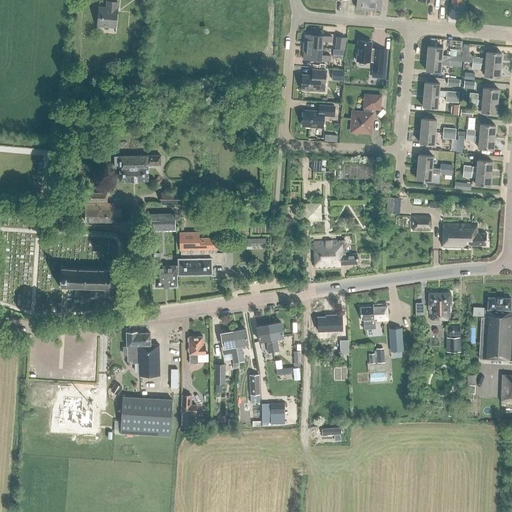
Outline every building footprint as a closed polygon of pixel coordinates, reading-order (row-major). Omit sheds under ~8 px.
[(356,0),(356,8),(368,9),(368,0),(356,0)] [(368,0),(368,9),(380,10),(381,0),(368,0)] [(106,8),(99,7),(97,26),(115,28),(117,9),(117,2),(106,1),(106,8)] [(305,35),(304,47),(322,48),(322,41),(331,42),(332,37),(322,36),(305,35)] [(334,49),(344,49),(346,38),(336,37),(334,49)] [(356,61),(370,62),(373,62),(372,74),(385,75),(387,50),(371,49),(372,42),(358,41),(356,61)] [(322,48),(304,47),(303,59),(321,60),(330,61),(330,56),(321,55),(322,48)] [(428,47),(426,59),(441,60),(449,61),(450,56),(442,55),(442,48),(428,47)] [(462,51),(456,50),(455,56),(450,56),(449,61),(461,62),(462,57),(461,57),(462,51)] [(480,64),(500,65),(501,53),(486,52),(485,59),(481,58),(480,64)] [(441,60),(426,59),(425,71),(440,72),(441,65),(449,66),(449,61),(441,60)] [(485,70),(484,76),(499,77),(500,65),(480,64),(480,69),(485,70)] [(312,76),(302,75),(301,89),(319,91),(324,91),(326,71),(312,70),(312,76)] [(332,80),(342,79),(342,70),(331,70),(332,80)] [(447,85),(459,87),(459,80),(447,78),(447,85)] [(464,81),(463,88),(474,89),(475,81),(464,81)] [(439,84),(424,83),(423,95),(438,96),(446,97),(446,92),(439,91),(439,84)] [(497,101),(498,89),(483,88),(482,100),(497,101)] [(351,129),(351,131),(354,131),(353,133),(359,133),(359,132),(370,133),(372,114),(370,113),(370,108),(380,109),(381,96),(365,95),(363,113),(353,112),(352,123),(351,123),(350,129),(351,129)] [(438,96),(423,95),(422,107),(437,108),(438,96)] [(481,106),(481,112),(496,114),(497,101),(482,100),(477,100),(477,105),(481,106)] [(319,111),(303,110),(302,126),(323,128),(324,115),(334,116),(334,106),(319,105),(319,111)] [(421,119),(420,131),(435,132),(436,120),(421,119)] [(480,124),(479,136),(494,138),(495,126),(480,124)] [(435,132),(420,131),(419,143),(434,144),(435,132)] [(494,138),(479,136),(478,148),(493,150),(494,138)] [(119,156),(114,157),(114,168),(119,168),(120,181),(148,180),(147,165),(160,165),(160,155),(147,156),(147,155),(119,156)] [(418,155),(417,167),(432,168),(433,156),(418,155)] [(491,174),(492,162),(477,160),(476,167),(471,167),(471,172),(491,174)] [(440,169),(432,168),(417,167),(416,179),(431,180),(431,173),(439,174),(440,169)] [(475,178),(475,185),(490,186),(491,174),(471,172),(471,178),(475,178)] [(455,182),(454,189),(470,190),(470,183),(455,182)] [(172,205),(183,205),(184,191),(172,191),(172,205)] [(85,222),(121,222),(121,209),(114,209),(114,203),(107,203),(107,193),(88,193),(88,203),(80,203),(80,211),(85,211),(85,222)] [(386,197),(386,213),(397,213),(397,197),(386,197)] [(303,203),(304,222),(322,221),(321,203),(303,203)] [(175,226),(175,214),(150,215),(151,226),(175,226)] [(411,231),(430,232),(430,216),(411,215),(411,231)] [(486,245),(486,233),(477,233),(477,223),(475,223),(474,224),(443,224),(442,247),(464,248),(471,248),(471,245),(486,245)] [(180,233),(180,250),(181,250),(181,258),(178,259),(178,275),(212,274),(211,263),(222,263),(222,253),(216,253),(216,249),(217,249),(217,238),(199,239),(198,233),(180,233)] [(313,242),(314,269),(340,267),(340,265),(357,264),(357,254),(344,254),(343,241),(313,242)] [(61,286),(109,288),(109,290),(110,289),(110,288),(115,284),(116,284),(117,283),(115,283),(115,276),(117,276),(116,275),(115,275),(110,271),(111,269),(110,269),(109,270),(62,268),(62,266),(61,266),(60,288),(61,288),(61,286)] [(154,266),(155,287),(177,287),(177,266),(154,266)] [(451,293),(429,293),(429,305),(429,313),(430,313),(430,320),(449,319),(449,305),(451,305),(451,293)] [(478,359),(511,361),(511,354),(511,310),(510,310),(511,298),(488,297),(487,309),(485,309),(485,317),(481,317),(478,359)] [(414,315),(423,315),(423,302),(414,302),(414,315)] [(388,320),(386,304),(373,305),(373,307),(360,308),(361,320),(363,320),(364,330),(375,329),(374,321),(388,320)] [(317,317),(318,337),(342,336),(341,315),(333,315),(333,317),(317,317)] [(280,322),(268,325),(271,339),(273,352),(279,351),(277,338),(283,337),(280,322)] [(271,339),(268,325),(257,327),(259,341),(265,340),(267,353),(273,352),(271,339)] [(459,334),(459,325),(449,325),(450,334),(459,334)] [(395,358),(402,357),(401,351),(403,351),(401,328),(388,329),(390,352),(394,351),(395,358)] [(245,329),(233,331),(238,362),(239,362),(239,363),(244,362),(241,345),(247,344),(245,329)] [(238,362),(233,331),(221,333),(223,347),(221,347),(222,355),(231,354),(233,364),(238,363),(239,363),(239,362),(238,362)] [(159,345),(150,345),(150,333),(137,333),(137,332),(126,332),(127,347),(124,347),(124,355),(127,355),(127,361),(131,361),(131,363),(137,363),(138,376),(159,375),(159,345)] [(203,345),(203,337),(189,337),(189,354),(189,364),(197,364),(197,354),(205,354),(205,345),(203,345)] [(339,340),(340,355),(348,354),(348,340),(339,340)] [(225,365),(214,365),(214,383),(224,383),(225,365)] [(500,403),(511,403),(511,373),(501,373),(500,403)] [(250,394),(251,403),(260,402),(259,374),(249,375),(250,394)] [(466,384),(475,386),(476,375),(468,374),(466,384)] [(117,395),(122,388),(115,383),(110,391),(117,395)] [(196,405),(191,405),(191,395),(182,395),(181,413),(196,414),(196,405)] [(120,433),(170,436),(173,400),(122,397),(120,433)] [(63,398),(62,423),(80,424),(80,428),(92,428),(93,410),(85,410),(85,411),(82,411),(82,398),(63,398)] [(284,423),(284,403),(271,403),(271,424),(284,423)] [(333,434),(334,441),(341,440),(340,433),(341,433),(341,426),(321,428),(322,435),(333,434)]
